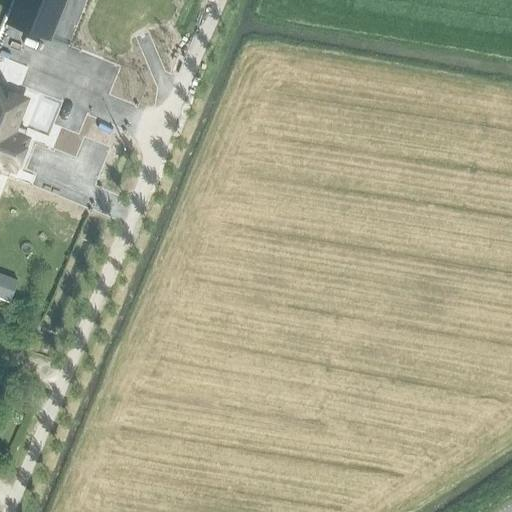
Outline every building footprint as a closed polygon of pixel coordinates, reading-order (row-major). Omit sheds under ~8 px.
[(28,0),(22,17),(59,32),(72,0),(28,0)] [(117,16),(107,36),(126,45),(135,25),(117,16)] [(115,58),(104,83),(115,88),(126,63),(115,58)] [(0,101),(0,176),(10,181),(21,153),(22,150),(8,144),(22,110),(0,101)] [(81,142),(80,142),(89,119),(57,105),(48,128),(43,126),(32,154),(70,171),(81,142)] [(0,272),(0,298),(9,302),(18,280),(0,272)]
